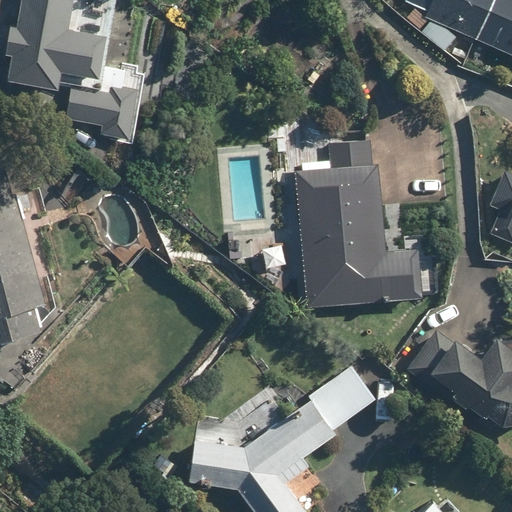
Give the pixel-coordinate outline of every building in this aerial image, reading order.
[(109,33),(68,28),(70,0),(22,0),(19,27),(10,26),(6,59),(16,60),(14,79),(61,85),(63,71),(104,76),(109,33)] [(511,0),(407,0),(438,38),(471,51),(474,42),(511,57),(511,0)] [(103,119),(102,139),(133,140),(135,85),(73,83),(72,118),(103,119)] [(375,137),(327,141),(329,166),(292,170),(306,308),(427,297),(422,246),(386,250),(375,137)] [(511,161),(486,229),(511,239),(511,161)] [(26,221),(46,217),(38,169),(14,173),(13,168),(0,170),(0,335),(43,328),(41,316),(50,315),(26,221)] [(433,323),(405,368),(508,425),(511,424),(511,340),(496,331),(482,353),(433,323)] [(311,511),(308,508),(333,490),(306,456),(376,399),(351,364),(283,416),(265,391),(195,428),(189,484),(239,490),(254,511),(311,511)] [(430,497),(414,511),(461,511),(447,498),(438,506),(430,497)]
